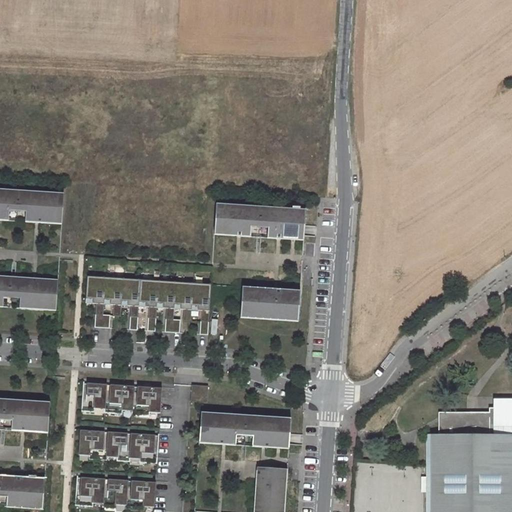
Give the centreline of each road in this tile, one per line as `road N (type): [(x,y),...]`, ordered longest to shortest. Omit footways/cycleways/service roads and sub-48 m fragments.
road 1 (unclassified): [(346,0),(329,399)]
road 2 (residential): [(329,399),(225,365),(0,350)]
road 3 (unclassified): [(511,264),(410,342),(372,387),(329,399)]
